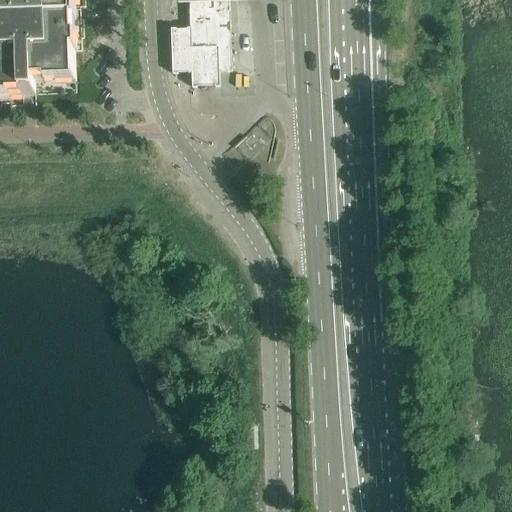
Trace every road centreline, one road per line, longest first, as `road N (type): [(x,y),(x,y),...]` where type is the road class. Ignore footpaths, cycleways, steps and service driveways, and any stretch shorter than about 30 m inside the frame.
road 1 (unclassified): [(287,511),(275,279),(264,251),(160,104),(150,0)]
road 2 (secondary): [(304,0),(328,511)]
road 3 (secondary): [(378,511),(356,0)]
